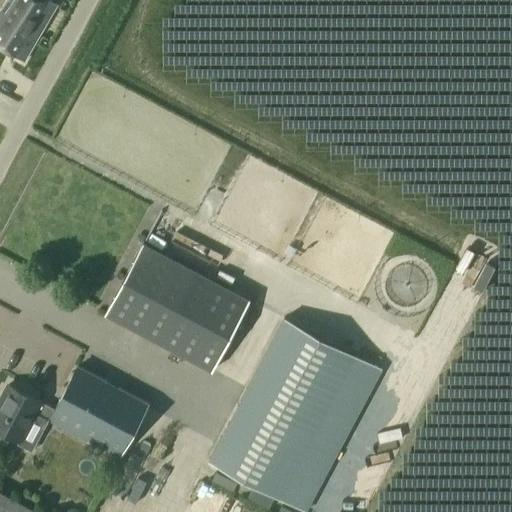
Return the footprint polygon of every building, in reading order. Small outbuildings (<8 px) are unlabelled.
[(8,0),(0,13),(0,44),(25,60),(59,6),(49,0),(8,0)] [(145,247),(110,311),(209,366),(244,302),(145,247)] [(302,509),(380,369),(283,315),(205,456),(302,509)] [(121,452),(146,404),(148,401),(77,364),(55,405),(8,381),(1,395),(5,397),(0,406),(0,425),(21,437),(36,408),(121,452)] [(28,511),(0,496),(0,511),(28,511)]
